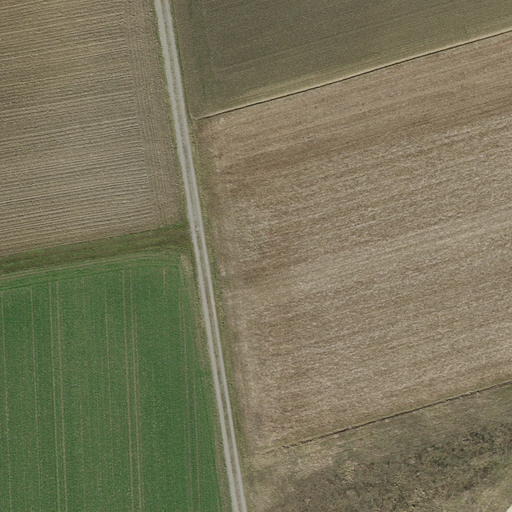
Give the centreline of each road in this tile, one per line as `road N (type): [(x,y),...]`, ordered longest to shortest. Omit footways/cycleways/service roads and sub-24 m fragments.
road 1 (track): [(157,0),(233,511)]
road 2 (track): [(0,265),(192,231)]
